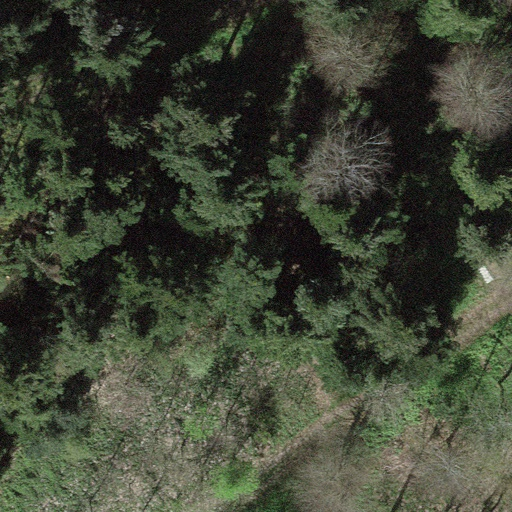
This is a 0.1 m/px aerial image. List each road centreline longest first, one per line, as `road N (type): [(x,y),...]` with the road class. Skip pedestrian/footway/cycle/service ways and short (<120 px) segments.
road 1 (track): [(210,511),(511,292)]
road 2 (track): [(222,0),(133,50),(0,103)]
